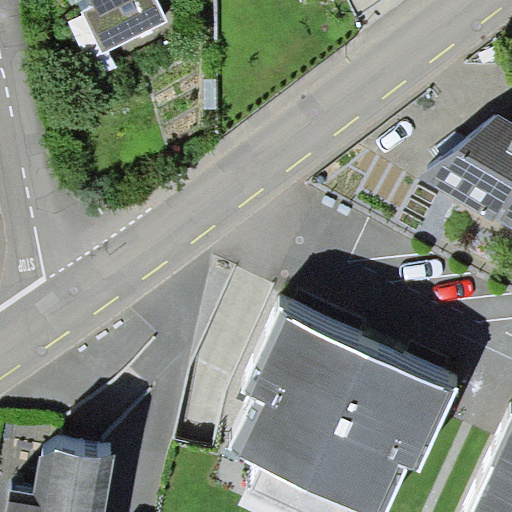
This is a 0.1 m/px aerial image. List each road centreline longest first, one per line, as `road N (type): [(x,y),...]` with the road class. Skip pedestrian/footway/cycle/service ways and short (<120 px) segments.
road 1 (tertiary): [(61,311),(486,0)]
road 2 (residential): [(61,311),(0,76)]
